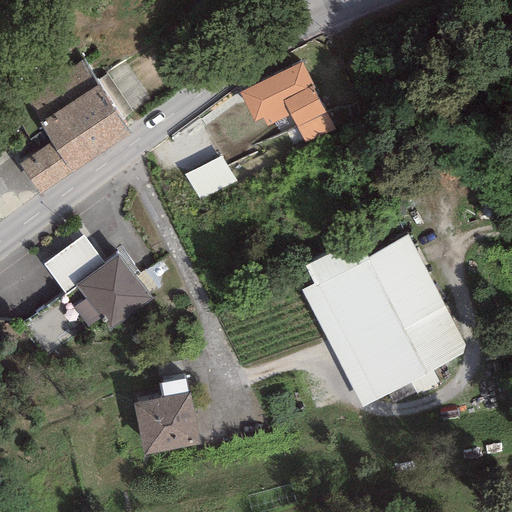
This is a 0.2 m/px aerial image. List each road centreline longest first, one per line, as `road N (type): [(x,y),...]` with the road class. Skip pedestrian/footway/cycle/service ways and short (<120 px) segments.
road 1 (track): [(511,234),(446,262),(481,332),(456,394),(408,416),(352,409),(322,359)]
road 2 (tertiary): [(296,30),(0,235)]
